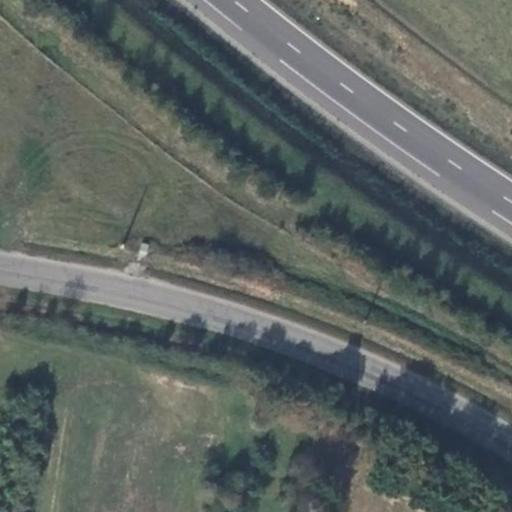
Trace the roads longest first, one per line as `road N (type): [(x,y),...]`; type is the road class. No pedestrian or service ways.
road 1 (tertiary): [(0,266),(163,299),(314,346),(450,407),(511,446)]
road 2 (trunk): [(234,0),(511,201)]
